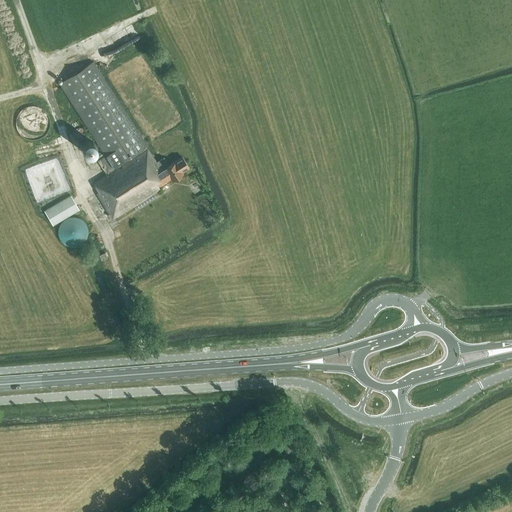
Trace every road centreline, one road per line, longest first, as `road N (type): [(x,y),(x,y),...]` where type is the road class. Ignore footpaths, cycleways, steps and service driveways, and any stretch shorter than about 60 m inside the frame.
road 1 (unclassified): [(0,400),(294,381),(363,419),(399,419)]
road 2 (primary): [(0,384),(245,366)]
road 3 (track): [(66,143),(16,0)]
road 4 (primary): [(376,339),(245,366)]
road 5 (track): [(39,68),(149,12)]
road 6 (unclassified): [(399,419),(511,373)]
